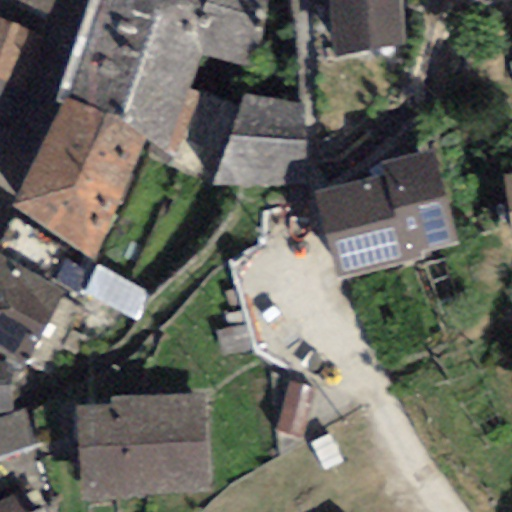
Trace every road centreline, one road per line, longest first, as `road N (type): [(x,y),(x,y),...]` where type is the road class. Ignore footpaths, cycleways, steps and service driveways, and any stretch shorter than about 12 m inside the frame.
road 1 (residential): [(310,194),(294,228),(338,339),(450,511)]
road 2 (residential): [(74,0),(0,156)]
